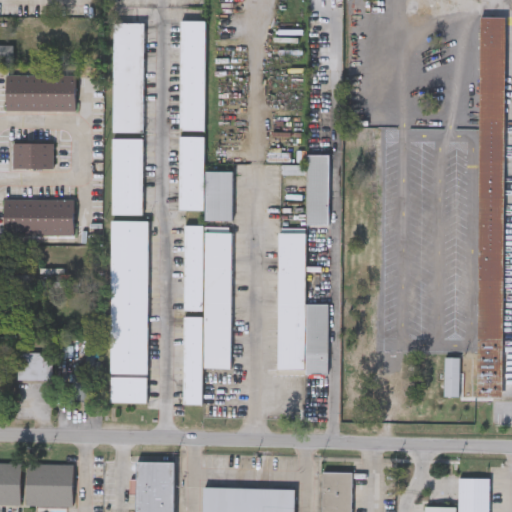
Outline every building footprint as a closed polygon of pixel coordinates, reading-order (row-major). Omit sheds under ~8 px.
[(476,393),(479,14),(504,14),(501,394),(476,393)] [(204,19),(204,129),(179,129),(179,19),(204,19)] [(112,131),(112,22),(142,22),(142,131),(112,131)] [(0,44),(13,44),(13,57),(0,57),(0,44)] [(75,109),(4,109),(4,73),(75,73),(75,109)] [(203,209),(178,209),(178,135),(204,136),(203,209)] [(111,214),(112,137),(142,137),(142,214),(111,214)] [(52,167),(12,167),(12,141),(52,141),(52,167)] [(281,174),(281,164),(305,164),(305,153),(327,153),(327,223),(305,223),(305,173),(281,174)] [(205,170),(233,170),(232,219),(205,219),(205,170)] [(2,234),(2,198),(73,198),(73,234),(2,234)] [(110,372),(110,219),(147,219),(147,372),(110,372)] [(201,403),(182,402),(183,225),(202,225),(201,403)] [(204,230),(231,230),(231,367),(204,366),(204,230)] [(305,368),(277,368),(277,231),(305,231),(305,302),(305,368)] [(305,302),(327,302),(327,372),(305,372),(305,368),(305,302)] [(391,407),(391,316),(375,316),(375,407),(391,407)] [(16,378),(16,351),(50,351),(50,378),(16,378)] [(67,372),(92,372),(92,398),(67,398),(67,372)] [(109,374),(145,374),(145,401),(109,401),(109,374)] [(134,511),(134,460),(172,460),(172,511),(134,511)] [(0,503),(0,462),(21,462),(20,504),(0,503)] [(26,505),(27,463),(73,464),(73,506),(26,505)] [(320,511),(321,470),(352,470),(351,511),(320,511)] [(455,511),(456,476),(487,476),(486,511),(455,511)] [(202,511),(202,486),(295,489),(294,511),(202,511)]
